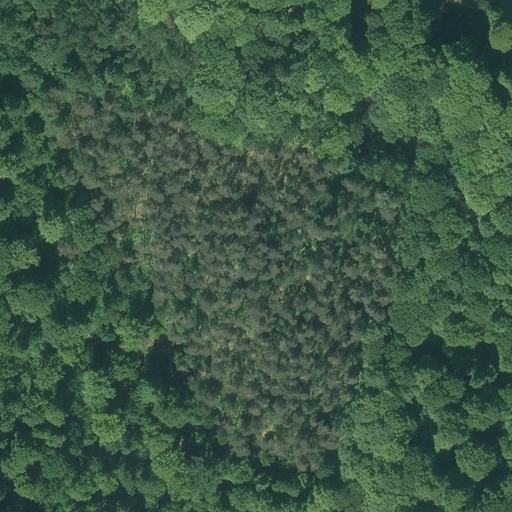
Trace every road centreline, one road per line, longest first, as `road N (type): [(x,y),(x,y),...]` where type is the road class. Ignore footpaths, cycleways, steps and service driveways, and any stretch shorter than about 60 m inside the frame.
road 1 (track): [(511,497),(479,491),(470,480),(446,372),(430,349),(333,284),(290,276),(273,290),(269,423),(247,487),(127,453),(88,451),(0,476)]
road 2 (track): [(0,66),(34,124),(51,189),(86,265),(111,299),(142,380),(181,446),(186,475)]
